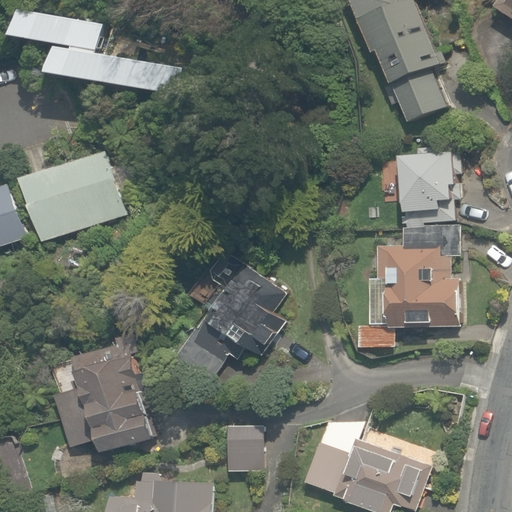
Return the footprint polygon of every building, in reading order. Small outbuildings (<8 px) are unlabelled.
[(404,100),(413,122),(450,106),(435,68),(445,64),(419,0),(356,0),(378,53),(383,51),(397,84),(388,88),(394,103),(404,100)] [(511,0),(504,0),(500,6),(511,13),(511,0)] [(400,159),(402,225),(428,224),(428,223),(458,222),(458,201),(457,201),(456,186),(461,185),(461,155),(443,155),(442,148),(420,148),(420,159),(400,159)] [(28,178),(49,241),(131,214),(123,188),(137,183),(131,163),(116,168),(111,151),(28,178)] [(0,248),(31,238),(14,185),(0,189),(0,248)] [(361,324),(362,349),(399,349),(398,326),(466,325),(465,278),(452,278),(452,257),(464,256),(463,226),(406,227),(406,247),(381,247),(382,280),(389,279),(390,324),(361,324)] [(33,250),(30,240),(18,244),(21,254),(33,250)] [(182,362),(212,384),(235,353),(244,359),(252,348),(265,357),(290,323),(275,313),(290,293),(231,250),(212,276),(226,286),(210,308),(214,311),(200,330),(203,332),(182,362)] [(107,439),(111,452),(158,439),(147,399),(175,392),(169,368),(145,374),(140,355),(145,353),(140,333),(122,338),(124,348),(80,359),(85,379),(77,382),(79,390),(60,395),(74,447),(107,439)] [(233,428),(233,453),(267,452),(267,427),(233,428)] [(337,497),(380,511),(397,511),(401,504),(421,511),(429,488),(437,465),(359,437),(354,453),(324,443),(310,482),(339,492),(337,497)] [(114,491),(112,511),(216,511),(219,480),(136,474),(134,493),(114,491)]
